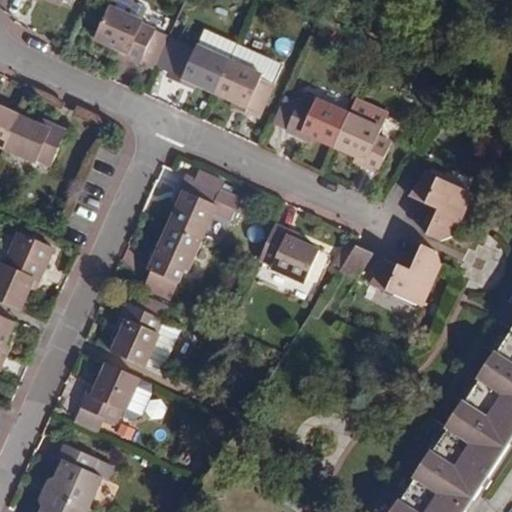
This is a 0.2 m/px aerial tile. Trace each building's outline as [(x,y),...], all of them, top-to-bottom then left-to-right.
[(95,38),(117,48),(127,52),(125,58),(151,70),(166,36),(141,24),(143,19),(109,5),(95,38)] [(237,42),(204,28),(197,44),(230,59),(237,44),(237,42)] [(215,92),(230,59),(197,44),(195,49),(172,38),(159,68),(169,72),(174,75),(196,84),(215,92)] [(237,44),(230,59),(264,73),(262,77),(275,83),(283,64),(237,44)] [(125,58),(127,52),(117,48),(115,54),(125,58)] [(264,73),(230,59),(215,92),(234,100),(263,112),(275,83),(262,77),(264,73)] [(193,89),(196,84),(174,75),(169,72),(166,77),(193,89)] [(312,136),(335,145),(349,112),(303,91),(298,101),(286,128),(285,130),(310,141),(312,136)] [(273,124),(286,128),(298,101),(286,95),(273,124)] [(260,118),(263,112),(234,100),(232,106),(260,118)] [(0,147),(3,149),(17,116),(0,108),(0,147)] [(349,112),(335,145),(358,156),(355,162),(380,173),(393,143),(378,137),(383,126),(349,112)] [(17,116),(3,149),(37,163),(38,160),(52,166),(68,131),(54,125),(51,131),(42,127),(17,116)] [(54,125),(44,120),(42,126),(42,127),(51,131),(54,125)] [(169,225),(203,239),(217,206),(213,205),(220,192),(215,190),(212,189),(216,179),(196,170),(193,179),(189,178),(187,182),(178,205),(169,225)] [(441,249),(454,249),(481,207),(425,171),(409,196),(448,221),(444,227),(439,225),(429,241),(441,249)] [(187,182),(189,178),(184,175),(172,203),(178,205),(187,182)] [(238,199),(220,192),(213,205),(217,206),(212,219),(228,225),(238,199)] [(322,250),(300,240),(290,236),(292,231),(276,224),(260,259),(276,265),(274,270),(306,284),(322,250)] [(189,272),(203,239),(169,225),(161,244),(150,270),(152,271),(180,283),(184,270),(189,272)] [(34,277),(40,279),(56,244),(22,229),(6,264),(1,262),(0,264),(0,299),(21,309),(30,286),(34,277)] [(300,240),(302,235),(292,231),(290,236),(300,240)] [(361,278),(377,252),(359,241),(354,249),(343,266),(361,278)] [(161,244),(155,242),(144,267),(150,270),(161,244)] [(343,266),(354,249),(348,244),(334,264),(341,269),(343,266)] [(388,259),(371,284),(413,312),(440,270),(436,258),(423,249),(412,267),(416,269),(413,275),(388,259)] [(180,283),(152,271),(144,289),(172,301),(180,283)] [(34,277),(30,286),(36,289),(40,279),(34,277)] [(126,320),(123,328),(113,351),(147,367),(161,334),(156,332),(162,319),(164,319),(169,306),(133,290),(121,317),(126,320)] [(1,354),(4,346),(15,322),(0,315),(0,371),(6,357),(0,355),(1,354)] [(117,326),(123,328),(126,320),(121,317),(117,326)] [(184,328),(164,319),(162,319),(156,332),(161,334),(147,367),(164,374),(184,328)] [(511,329),(393,511),(469,511),(511,446),(511,329)] [(9,348),(4,346),(1,354),(0,355),(6,357),(9,348)] [(93,394),(88,392),(85,398),(84,407),(78,419),(104,431),(109,419),(117,421),(122,410),(126,411),(141,377),(107,362),(97,386),(93,394)] [(152,382),(141,377),(126,411),(123,417),(134,422),(143,416),(154,391),(152,382)] [(97,386),(91,384),(88,392),(93,394),(97,386)] [(42,492),(88,511),(101,481),(107,484),(113,470),(62,447),(55,462),(62,465),(55,481),(46,482),(42,492)] [(87,511),(88,511),(42,492),(36,503),(42,511),(41,511),(87,511)]
